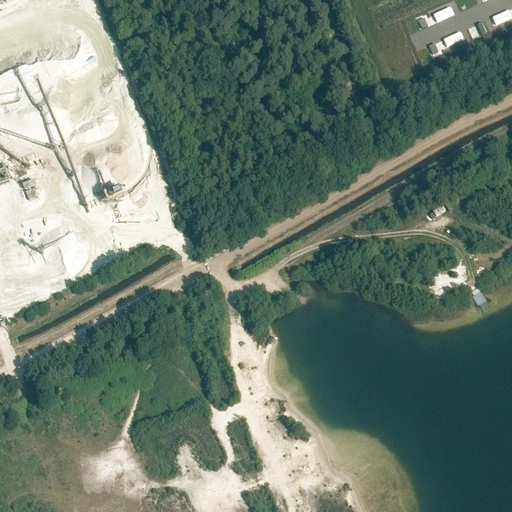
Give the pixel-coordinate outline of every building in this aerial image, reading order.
[(453,16),(450,9),(433,17),(436,24),(453,16)] [(511,19),(509,12),(492,20),(495,26),(511,19)] [(424,20),(418,23),(422,31),(428,28),(424,20)] [(463,41),(460,34),(443,42),(446,49),(463,41)] [(434,45),(428,48),(432,56),(438,53),(434,45)] [(481,288),(472,292),(476,301),(485,297),(481,288)]
